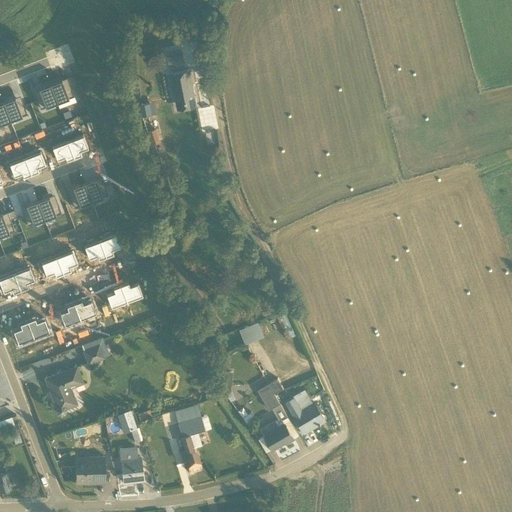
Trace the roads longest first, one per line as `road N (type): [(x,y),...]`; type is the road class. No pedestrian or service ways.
road 1 (track): [(331,394),(271,251),(242,205),(216,76)]
road 2 (residential): [(75,507),(165,503),(292,468),(342,438),(331,394)]
road 3 (residential): [(59,507),(0,345)]
road 4 (residential): [(0,308),(130,258)]
